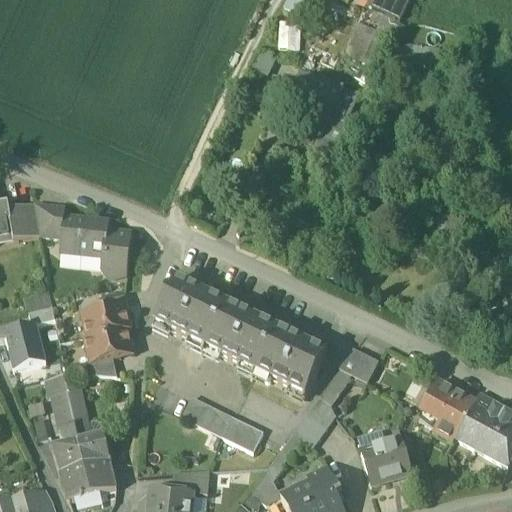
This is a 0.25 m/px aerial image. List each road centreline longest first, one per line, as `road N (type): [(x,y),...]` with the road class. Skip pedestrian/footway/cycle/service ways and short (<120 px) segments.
road 1 (residential): [(172,233),(511,398)]
road 2 (residential): [(0,163),(172,233)]
road 3 (residential): [(172,233),(148,312),(138,394)]
